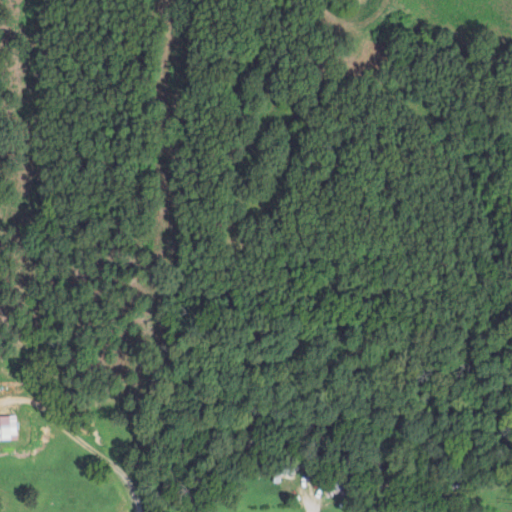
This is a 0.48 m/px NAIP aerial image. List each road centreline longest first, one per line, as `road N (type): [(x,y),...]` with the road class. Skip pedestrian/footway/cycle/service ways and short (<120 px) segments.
road 1 (residential): [(312,511),(314,491),(474,490)]
road 2 (residential): [(0,412),(34,415),(99,450),(120,474),(135,511)]
